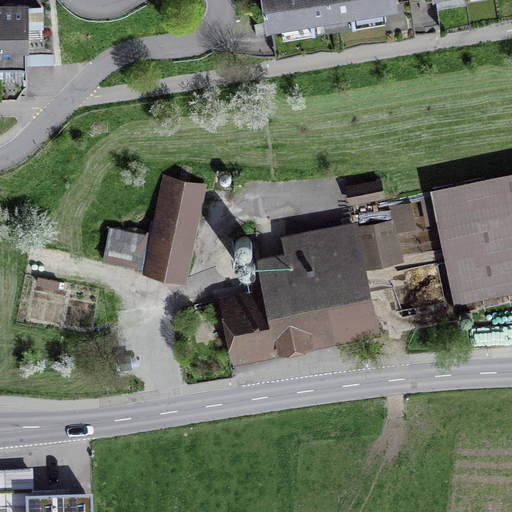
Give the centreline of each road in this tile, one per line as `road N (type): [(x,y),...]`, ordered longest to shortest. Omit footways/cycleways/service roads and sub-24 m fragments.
road 1 (secondary): [(511,372),(0,429)]
road 2 (residential): [(0,159),(118,55),(205,37),(219,22),(221,0)]
